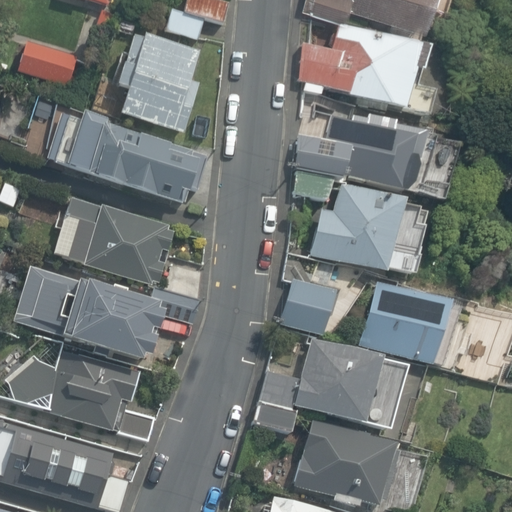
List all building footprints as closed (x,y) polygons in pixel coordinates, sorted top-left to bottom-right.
[(228,4),(213,0),(188,0),(185,13),(171,9),(165,33),(201,42),(206,20),(223,24),(228,4)] [(340,0),(303,0),(302,4),(337,14),(340,0)] [(437,0),(354,0),(352,9),(431,28),(437,0)] [(421,45),(336,24),(330,50),(307,44),(298,81),(404,109),(421,45)] [(144,42),(137,40),(122,84),(134,88),(126,113),(185,133),(202,85),(194,82),(205,52),(147,32),(144,42)] [(80,60),(28,46),(20,75),(72,89),(80,60)] [(0,151),(33,161),(48,107),(0,93),(0,151)] [(428,142),(331,118),(325,141),(301,136),(294,167),(413,197),(428,142)] [(205,155),(107,124),(91,175),(179,203),(183,190),(193,193),(205,155)] [(328,182),(300,174),(295,193),(323,201),(328,182)] [(0,205),(6,208),(4,214),(22,219),(29,191),(0,183),(0,205)] [(401,201),(336,186),(329,212),(318,209),(308,254),(385,272),(401,201)] [(101,210),(72,202),(57,252),(88,262),(87,266),(152,285),(154,280),(161,283),(166,265),(159,263),(163,249),(169,251),(175,232),(170,231),(171,226),(103,206),(101,210)] [(205,272),(169,263),(162,291),(197,300),(205,272)] [(162,305),(75,278),(74,282),(28,267),(11,321),(147,363),(149,358),(154,359),(160,338),(153,336),(155,329),(162,331),(168,313),(160,310),(162,305)] [(447,301),(374,280),(356,344),(429,365),(447,301)] [(327,291),(290,281),(279,321),(316,331),(327,291)] [(376,357),(304,337),(285,403),(358,423),(376,357)] [(143,372),(61,349),(43,411),(114,432),(123,400),(134,403),(143,372)] [(289,413),(251,402),(245,423),(283,434),(289,413)] [(392,442),(307,419),(290,482),(375,505),(392,442)] [(113,454),(0,421),(0,480),(97,508),(113,454)] [(332,511),(333,510),(269,494),(264,511),(332,511)]
